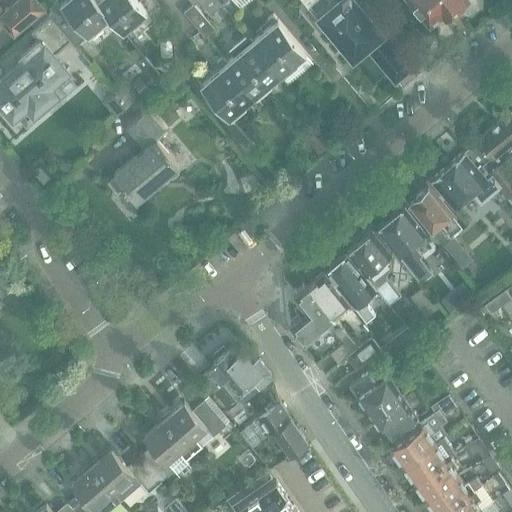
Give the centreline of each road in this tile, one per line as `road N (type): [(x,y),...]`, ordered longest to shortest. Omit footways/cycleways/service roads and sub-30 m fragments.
road 1 (residential): [(231,284),(511,42)]
road 2 (residential): [(231,284),(387,511)]
road 3 (residential): [(111,350),(49,264),(36,212),(0,170)]
road 4 (residential): [(0,469),(99,385),(111,350)]
road 5 (residential): [(111,350),(171,307),(231,284)]
